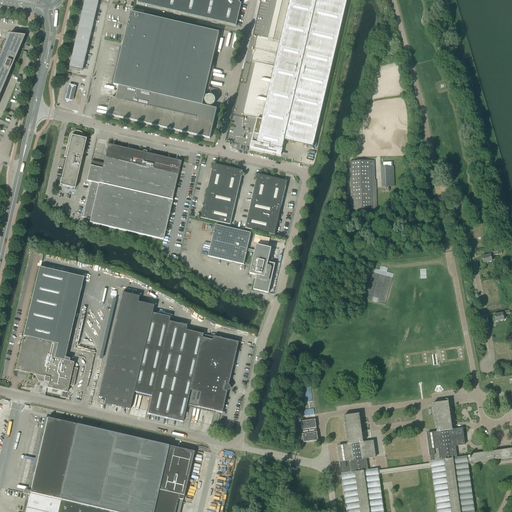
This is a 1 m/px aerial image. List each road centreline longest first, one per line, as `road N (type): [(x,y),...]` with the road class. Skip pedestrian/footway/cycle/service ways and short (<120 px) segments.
road 1 (unclassified): [(237,446),(308,184),(297,170),(218,152)]
road 2 (unknown): [(245,337),(115,281),(86,411)]
road 3 (unclassified): [(511,236),(446,0)]
road 4 (unclassified): [(237,446),(0,391)]
road 5 (unclassified): [(218,152),(34,109)]
road 6 (unknown): [(65,117),(50,185),(58,199),(81,193),(99,127)]
road 7 (unclassified): [(218,152),(252,0)]
road 8 (tertiary): [(0,257),(34,109)]
road 9 (unknown): [(279,302),(198,262),(199,230)]
